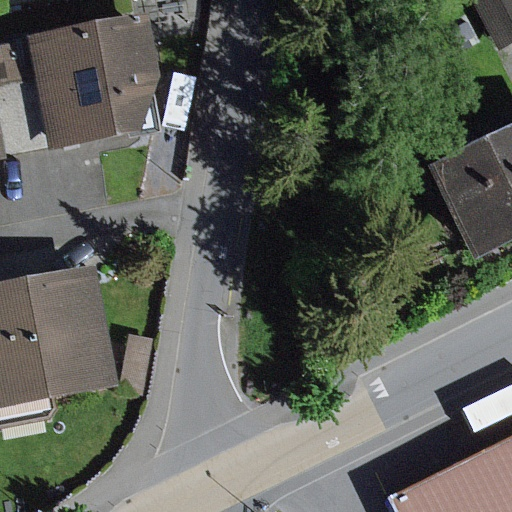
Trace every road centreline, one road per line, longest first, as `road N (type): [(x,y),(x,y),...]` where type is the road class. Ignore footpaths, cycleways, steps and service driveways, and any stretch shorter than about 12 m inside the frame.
road 1 (residential): [(195,500),(197,375),(255,0)]
road 2 (tertiary): [(511,339),(195,500)]
